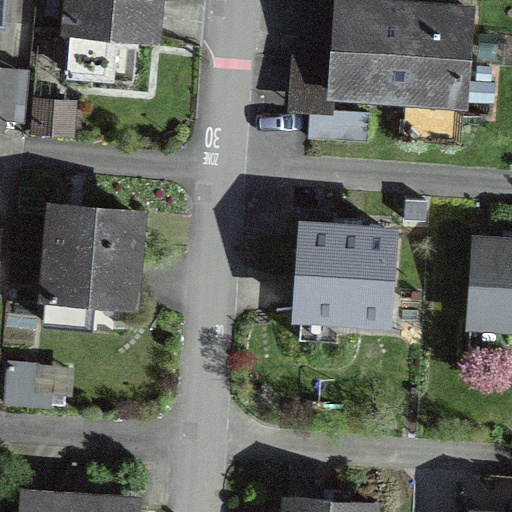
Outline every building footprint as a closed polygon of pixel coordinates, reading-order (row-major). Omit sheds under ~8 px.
[(8,0),(0,0),(0,37),(6,38),(8,0)] [(166,0),(61,0),(58,44),(164,50),(166,0)] [(461,117),(469,16),(336,7),(329,108),(461,117)] [(0,67),(0,132),(20,134),(24,69),(0,67)] [(152,223),(50,212),(40,311),(143,321),(152,223)] [(382,336),(391,241),(304,233),(295,327),(382,336)] [(511,248),(473,246),(468,342),(511,344),(511,248)] [(142,511),(142,509),(20,498),(19,511),(142,511)] [(511,511),(511,503),(468,500),(466,511),(511,511)]
